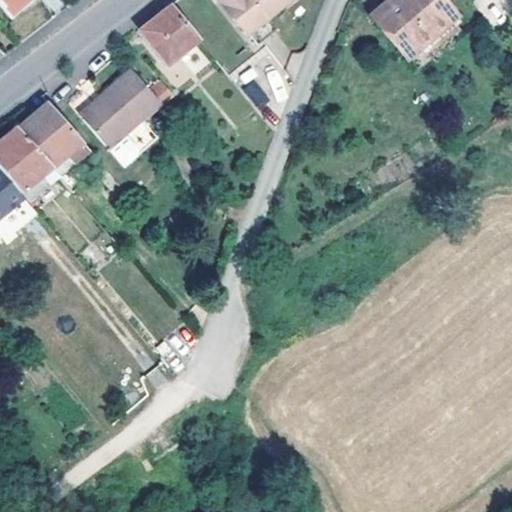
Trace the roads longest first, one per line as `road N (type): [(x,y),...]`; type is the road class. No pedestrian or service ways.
road 1 (track): [(370,511),(314,472),(210,349)]
road 2 (tertiary): [(0,99),(127,0)]
